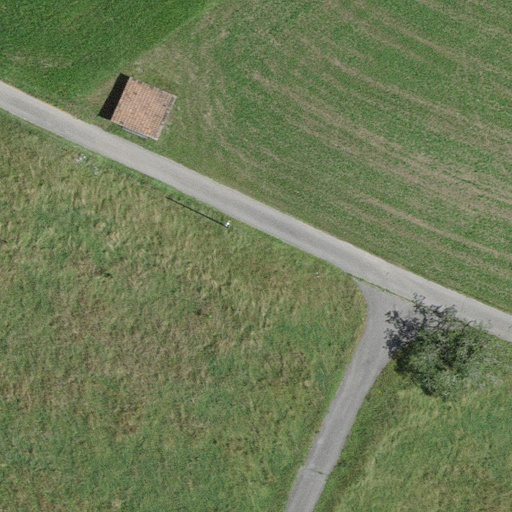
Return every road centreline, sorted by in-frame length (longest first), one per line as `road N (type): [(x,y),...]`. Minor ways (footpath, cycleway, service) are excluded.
road 1 (residential): [(511,327),(0,99)]
road 2 (track): [(404,282),(300,511)]
